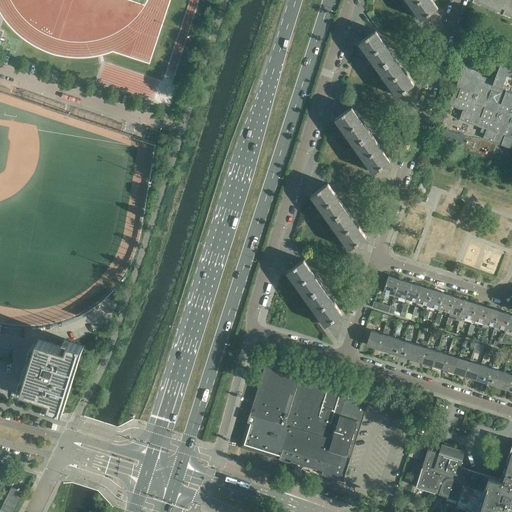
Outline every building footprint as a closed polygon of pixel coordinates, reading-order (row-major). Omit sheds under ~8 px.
[(407,0),(412,7),(422,20),(439,8),(433,0),(407,0)] [(473,0),(474,0),(476,0),(504,12),(508,0),(473,0)] [(376,30),(359,42),(369,55),(378,69),(396,57),(386,43),(376,30)] [(378,69),(388,83),(397,96),(415,84),(405,70),(396,57),(378,69)] [(511,66),(501,62),(494,80),(482,75),(485,66),(466,59),(449,105),(463,110),(460,119),(486,129),(483,138),(511,149),(511,145),(511,66)] [(352,106),(335,118),(345,132),(354,145),(371,133),(362,120),(352,106)] [(463,137),(440,129),(436,141),(459,149),(463,137)] [(371,133),(354,145),(364,159),(373,173),(390,160),(381,147),(371,133)] [(328,183),(311,195),(321,209),(331,222),(348,210),(338,197),(328,183)] [(348,210),(331,222),(333,225),(341,236),(350,249),(367,237),(358,224),(348,210)] [(305,259),(288,271),(298,285),(307,299),(324,287),(315,273),(305,259)] [(388,275),(384,290),(395,294),(399,279),(388,275)] [(410,282),(399,279),(395,294),(406,297),(410,282)] [(421,286),(410,282),(406,297),(417,301),(421,286)] [(421,286),(417,301),(428,304),(432,289),(421,286)] [(324,287),(307,299),(317,312),(326,326),(343,314),(334,300),(324,287)] [(432,289),(428,304),(439,308),(444,293),(432,289)] [(444,293),(439,308),(450,311),(455,296),(444,293)] [(455,296),(450,311),(461,315),(466,300),(455,296)] [(466,300),(461,315),(472,318),(477,303),(466,300)] [(375,301),(373,307),(389,312),(391,306),(383,303),(382,304),(375,301)] [(477,303),(472,318),(483,322),(488,307),(477,303)] [(488,307),(483,322),(494,325),(499,311),(488,307)] [(388,315),(373,310),(371,316),(377,317),(386,320),(388,315)] [(499,311),(494,325),(505,329),(510,314),(499,311)] [(366,328),(361,342),(367,344),(368,341),(371,330),(366,328)] [(367,344),(378,348),(383,334),(371,330),(368,341),(367,344)] [(383,334),(378,348),(389,351),(393,337),(383,334)] [(393,337),(389,351),(399,354),(404,340),(393,337)] [(24,385),(22,391),(46,398),(51,400),(48,406),(49,406),(63,411),(84,346),(69,341),(67,348),(62,347),(38,339),(36,344),(34,353),(31,362),(29,368),(26,376),(24,385)] [(404,340),(399,354),(410,358),(415,344),(404,340)] [(415,344),(410,358),(421,361),(426,347),(415,344)] [(426,347),(421,361),(432,365),(437,350),(426,347)] [(437,350),(432,365),(443,368),(448,354),(437,350)] [(448,354),(443,368),(454,372),(459,357),(448,354)] [(242,442),(245,446),(279,457),(279,458),(290,462),(291,461),(328,472),(328,470),(333,472),(332,474),(339,476),(340,472),(345,474),(366,407),(356,404),(362,385),(351,382),(351,381),(268,356),(247,422),(249,422),(242,442)] [(470,361),(459,357),(454,372),(465,375),(470,361)] [(480,364),(470,361),(465,375),(476,378),(480,364)] [(480,364),(476,378),(487,382),(491,368),(480,364)] [(491,368),(487,382),(498,385),(502,371),(491,368)] [(511,374),(502,371),(498,385),(509,389),(511,379),(511,374)] [(418,482),(417,485),(427,489),(427,490),(447,496),(447,495),(457,498),(455,506),(470,511),(469,511),(510,511),(511,508),(511,443),(510,450),(511,450),(503,479),(490,475),(490,476),(482,474),(483,472),(476,470),(476,472),(468,470),(469,469),(461,466),(465,451),(442,444),(439,453),(436,452),(437,451),(428,448),(418,481),(418,482)] [(408,456),(418,459),(421,448),(412,444),(408,456)] [(0,511),(12,511),(23,491),(11,485),(0,508),(0,511)]
